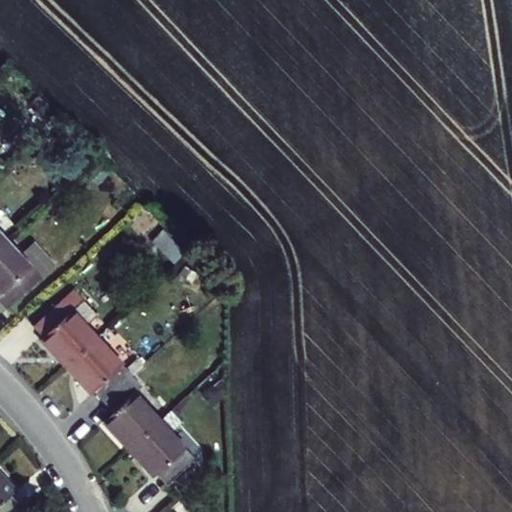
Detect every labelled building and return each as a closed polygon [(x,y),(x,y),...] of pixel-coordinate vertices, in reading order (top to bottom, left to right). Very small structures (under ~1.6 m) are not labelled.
[(35,273),(0,235),(0,299),(3,303),(35,273)] [(92,332),(56,293),(25,321),(37,334),(34,336),(59,363),(92,332)] [(92,332),(59,363),(85,392),(88,389),(98,399),(128,371),(92,332)] [(138,382),(128,371),(98,399),(109,411),(98,420),(125,450),(158,419),(131,390),(138,382)] [(158,419),(125,450),(152,479),(156,476),(164,485),(194,458),(158,419)] [(16,496),(0,477),(0,511),(16,511),(18,510),(10,502),(16,496)]
